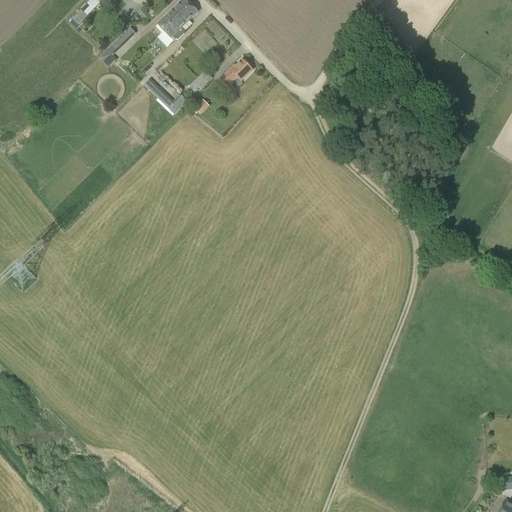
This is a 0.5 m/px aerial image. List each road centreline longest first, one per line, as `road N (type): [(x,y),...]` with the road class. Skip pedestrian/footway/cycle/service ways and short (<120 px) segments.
road 1 (track): [(374,0),(320,82),(321,109),(345,160),(408,219),(417,253),(413,285),(325,511)]
road 2 (unknown): [(320,97),(283,77),(201,0)]
